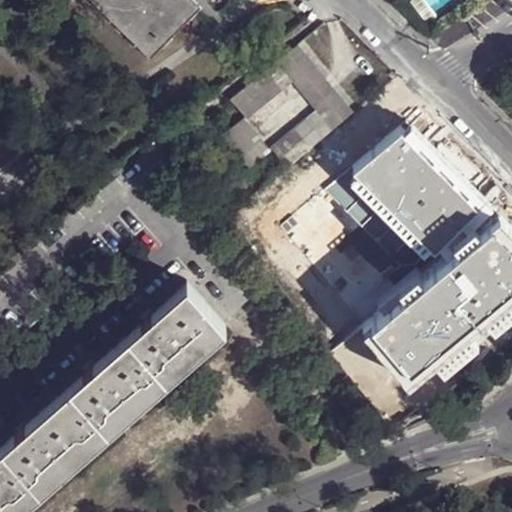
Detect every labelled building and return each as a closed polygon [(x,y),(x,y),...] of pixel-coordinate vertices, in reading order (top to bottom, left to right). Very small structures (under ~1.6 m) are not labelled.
[(190,0),(90,0),(149,57),(160,46),(164,49),(173,40),(170,36),(198,8),(190,0)] [(305,92),(325,76),(297,42),(277,57),(293,76),(305,92)] [(246,113),(293,76),(277,57),(230,94),(246,113)] [(334,87),(325,76),(305,92),(314,103),(334,87)] [(334,87),(314,103),(317,107),(333,126),(352,109),(334,87)] [(271,145),(287,165),(325,133),(333,126),(317,107),(271,145)] [(271,145),(246,113),(222,132),(248,165),(271,145)] [(381,113),(346,142),(372,174),(379,182),(413,153),(411,150),(417,146),(410,137),(405,141),(381,113)] [(0,168),(24,150),(7,127),(0,131),(0,168)] [(494,174),(471,150),(453,165),(476,192),(483,186),(482,185),(494,174)] [(319,260),(365,226),(346,200),(334,209),(308,172),(273,197),(319,260)] [(367,178),(374,186),(379,182),(372,174),(367,178)] [(497,201),(510,190),(494,174),(482,185),(483,186),(497,201)] [(511,222),(511,197),(480,227),(492,241),(511,222)] [(481,251),(492,241),(480,227),(477,222),(464,232),(481,251)] [(511,222),(492,241),(504,254),(511,246),(511,222)] [(464,232),(445,248),(452,256),(454,255),(464,267),(481,251),(464,232)] [(467,273),(478,286),(485,279),(473,266),(467,273)] [(424,267),(410,280),(413,283),(428,271),(424,267)] [(0,511),(9,511),(225,322),(187,278),(160,302),(99,355),(40,408),(0,443),(0,511)] [(376,323),(385,334),(392,328),(376,309),(367,317),(373,325),(376,323)] [(366,337),(372,345),(385,334),(376,323),(373,325),(367,317),(357,325),(366,337)] [(342,357),(366,337),(357,325),(333,345),(342,357)] [(366,337),(342,357),(374,396),(394,381),(376,358),(380,355),(372,345),(366,337)] [(376,358),(394,381),(408,369),(391,347),(380,355),(376,358)] [(455,364),(430,385),(438,395),(464,375),(455,364)]
